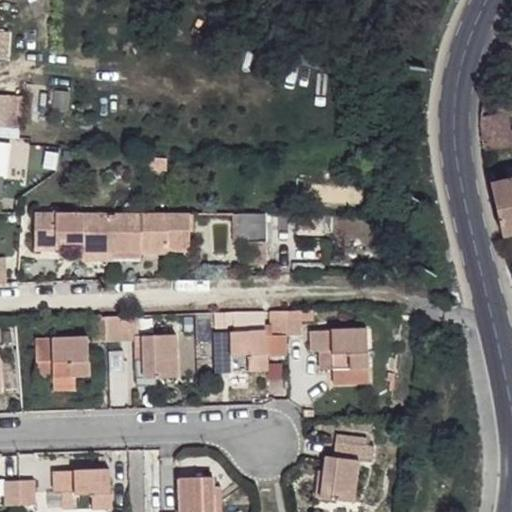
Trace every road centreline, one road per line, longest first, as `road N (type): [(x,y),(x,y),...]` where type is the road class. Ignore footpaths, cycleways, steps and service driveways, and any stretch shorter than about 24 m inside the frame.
road 1 (unknown): [(0,319),(490,313)]
road 2 (primary): [(489,0),(464,48),(453,107),(468,221),(511,401)]
road 3 (residential): [(0,438),(212,428),(266,442)]
